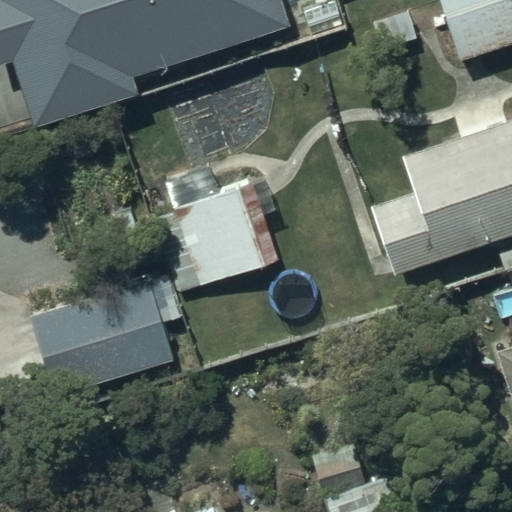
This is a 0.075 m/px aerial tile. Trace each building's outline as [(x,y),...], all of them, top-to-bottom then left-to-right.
[(0,0),(0,56),(5,55),(25,121),(130,89),(125,72),(283,21),(276,0),(0,0)] [(511,0),(435,0),(455,54),(511,34),(511,0)] [(511,107),(395,148),(409,188),(364,203),(387,269),(511,224),(511,107)] [(159,173),(171,205),(150,213),(179,289),(273,254),(244,178),(218,188),(206,156),(159,173)] [(138,279),(22,316),(41,373),(156,336),(138,279)] [(511,336),(488,345),(511,418),(511,336)] [(351,435),(304,451),(323,511),(410,511),(395,466),(365,476),(351,435)]
